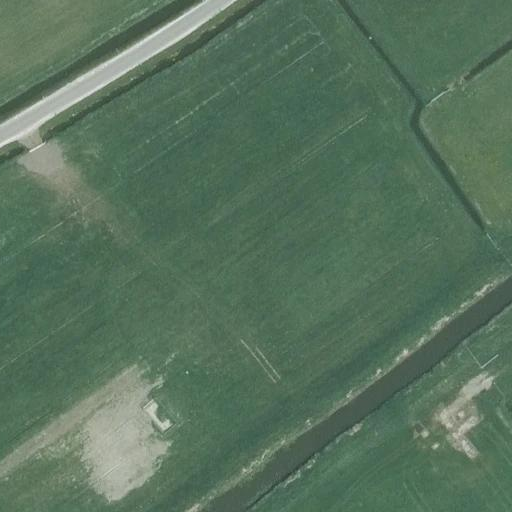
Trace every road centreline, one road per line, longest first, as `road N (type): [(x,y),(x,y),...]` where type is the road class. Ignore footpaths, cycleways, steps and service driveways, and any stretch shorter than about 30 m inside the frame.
road 1 (track): [(511,370),(489,380),(466,429),(439,422),(416,428),(299,511)]
road 2 (unclassified): [(0,135),(220,0)]
